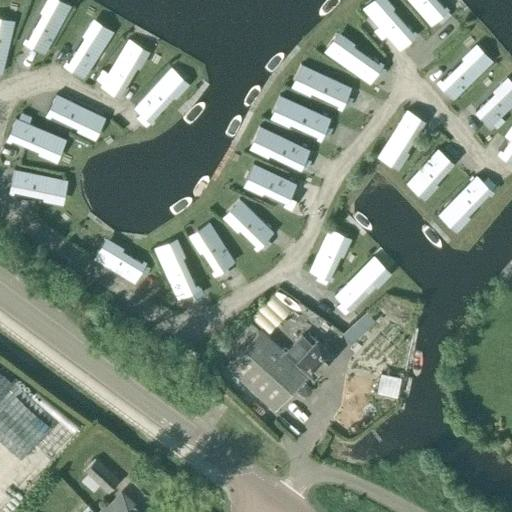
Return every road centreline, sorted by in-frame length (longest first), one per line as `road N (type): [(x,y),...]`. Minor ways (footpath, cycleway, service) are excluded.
road 1 (secondary): [(278,502),(0,297)]
road 2 (unknown): [(306,469),(266,435),(227,381),(209,322)]
